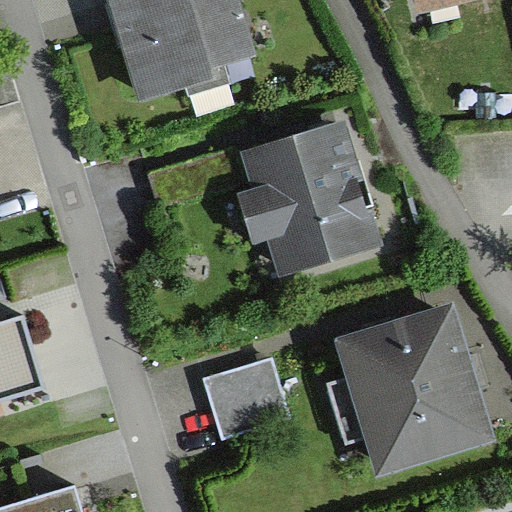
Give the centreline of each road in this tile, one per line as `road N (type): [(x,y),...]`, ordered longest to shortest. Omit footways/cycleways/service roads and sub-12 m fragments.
road 1 (residential): [(165,511),(8,0)]
road 2 (residential): [(339,0),(409,143),(511,294)]
